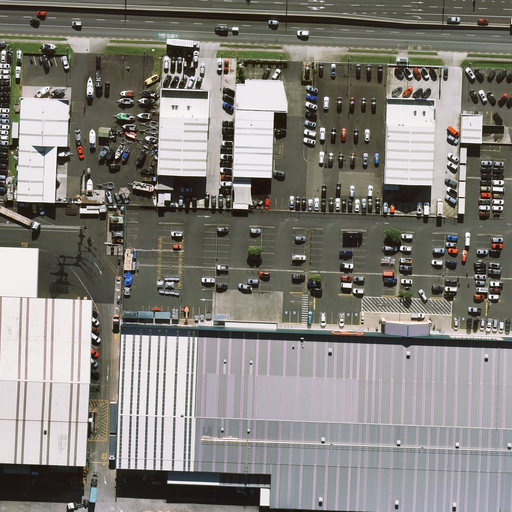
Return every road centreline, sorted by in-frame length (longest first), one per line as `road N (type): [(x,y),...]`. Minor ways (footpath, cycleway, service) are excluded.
road 1 (trunk): [(511,38),(0,15)]
road 2 (trunk): [(305,0),(511,9)]
